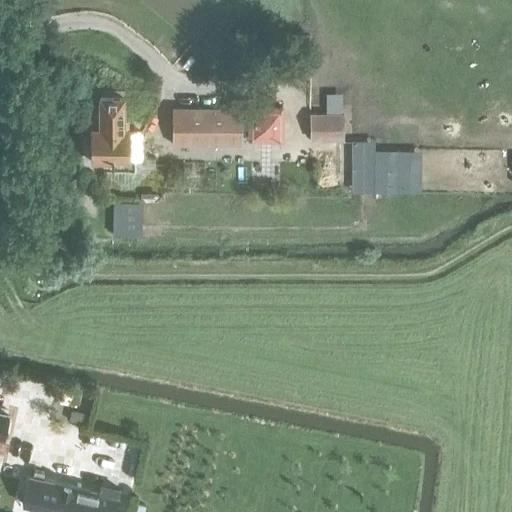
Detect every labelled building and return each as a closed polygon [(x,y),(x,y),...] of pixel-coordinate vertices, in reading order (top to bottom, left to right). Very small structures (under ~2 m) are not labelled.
[(92,132),(92,143),(90,146),(90,151),(91,154),(91,161),(113,161),(113,157),(141,157),(141,129),(124,129),(124,97),(100,97),(100,132),(92,132)] [(249,116),(241,116),(241,107),(172,107),(172,144),(241,144),(241,133),(248,133),(248,139),(284,139),(284,103),(249,103),(249,116)] [(309,115),(310,141),(335,140),(335,138),(345,138),(345,117),(337,118),(337,115),(309,115)] [(420,191),(392,191),(375,191),(354,191),(353,234),(418,236),(420,191)] [(113,201),(113,234),(138,235),(138,202),(113,201)] [(62,386),(60,400),(77,404),(80,389),(62,386)] [(126,411),(101,406),(96,429),(121,434),(126,411)] [(22,503),(60,511),(115,511),(121,486),(101,482),(99,490),(28,474),(22,503)] [(139,503),(136,511),(144,511),(146,505),(139,503)]
